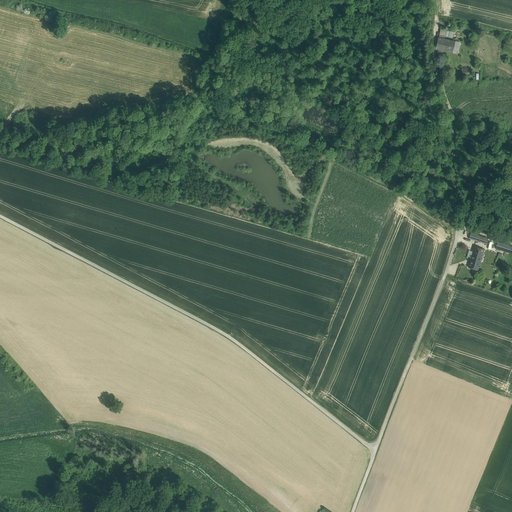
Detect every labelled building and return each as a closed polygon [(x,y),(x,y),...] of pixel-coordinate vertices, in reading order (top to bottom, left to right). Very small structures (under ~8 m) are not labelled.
[(455,41),(439,38),(436,49),(452,52),(455,41)] [(488,239),(474,234),(473,238),(487,243),(488,239)] [(498,242),(495,248),(509,253),(511,246),(498,242)] [(484,249),(475,246),(473,251),(475,252),(474,254),(477,255),(477,256),(482,257),(484,249)] [(477,255),(474,254),(475,252),(473,251),(468,267),(478,270),(482,257),(477,256),(477,255)] [(371,472),(357,510),(363,511),(364,511),(380,475),(371,472)] [(380,476),(365,511),(375,511),(388,479),(380,476)] [(389,479),(376,511),(385,511),(397,482),(389,479)] [(398,483),(386,511),(395,511),(406,486),(398,483)] [(410,487),(399,511),(408,511),(418,490),(410,487)] [(418,491),(410,511),(419,511),(427,494),(418,491)]
